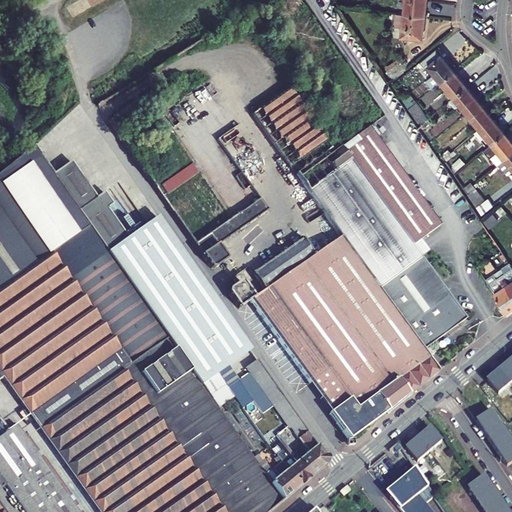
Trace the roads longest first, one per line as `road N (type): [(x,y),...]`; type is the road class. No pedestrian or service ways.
road 1 (tertiary): [(441,391),(297,511)]
road 2 (residential): [(441,391),(511,497)]
